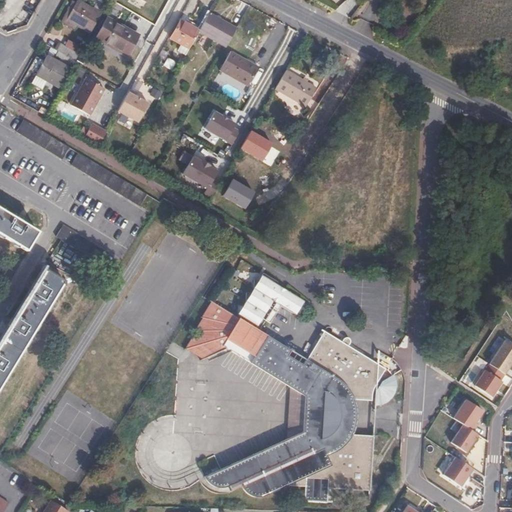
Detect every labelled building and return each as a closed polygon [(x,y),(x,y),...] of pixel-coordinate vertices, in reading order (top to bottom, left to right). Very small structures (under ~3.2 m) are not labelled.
[(105,5),(96,0),(93,6),(102,11),(105,5)] [(100,14),(76,1),(74,4),(71,2),(60,22),(73,29),(76,25),(90,33),(100,14)] [(207,15),(198,33),(197,34),(226,50),(237,30),(207,15)] [(137,36),(106,19),(95,39),(104,44),(105,43),(127,55),(137,36)] [(188,49),(197,34),(198,33),(180,22),(170,39),(188,49)] [(81,48),(67,40),(64,47),(78,54),(81,48)] [(127,55),(105,43),(104,44),(126,56),(127,55)] [(64,47),(60,44),(57,51),(74,61),(78,54),(64,47)] [(258,70),(230,55),(220,74),(247,88),(248,86),(258,70)] [(70,70),(46,57),(36,75),(47,82),(59,89),(70,70)] [(312,86),(281,70),(272,89),(302,106),(312,86)] [(47,82),(36,75),(31,83),(42,90),(47,82)] [(76,103),(95,114),(110,88),(90,77),(76,103)] [(259,93),(248,86),(247,88),(244,94),(254,101),(259,93)] [(153,102),(133,90),(121,112),(142,124),(153,102)] [(239,121),(218,110),(208,128),(229,140),(239,121)] [(68,149),(21,121),(14,132),(61,160),(68,149)] [(103,132),(89,125),(83,136),(96,144),(103,132)] [(281,155),(253,141),(242,160),(270,176),(281,155)] [(146,196),(77,154),(70,166),(139,207),(146,196)] [(221,169),(197,155),(185,174),(211,188),(221,169)] [(261,187),(233,173),(222,192),(250,208),(261,187)] [(0,210),(0,235),(26,251),(37,233),(0,210)] [(110,258),(64,230),(57,242),(103,270),(110,258)] [(0,386),(63,282),(44,271),(30,294),(9,329),(0,343),(0,386)] [(281,281),(267,273),(263,279),(258,279),(258,288),(254,292),(250,293),(249,300),(246,306),(242,306),(236,314),(258,328),(276,300),(285,287),(279,283),(281,281)] [(289,289),(285,287),(276,300),(280,303),(289,289)] [(307,301),(289,289),(280,303),(277,307),(281,310),(284,306),(298,314),(302,309),(307,310),(307,301)] [(236,314),(214,300),(205,316),(206,317),(198,329),(199,329),(188,348),(205,358),(217,353),(222,344),(294,388),(306,396),(305,432),(290,439),(207,476),(211,483),(218,486),(224,487),(234,485),(235,490),(244,488),(247,491),(252,495),(256,496),(262,496),(269,494),(291,486),(307,486),(309,464),(314,464),(314,462),(323,462),(324,459),(330,459),(328,488),(330,488),(335,488),(371,490),(375,436),(355,434),(342,433),(344,421),(345,412),(343,398),(358,399),(373,399),(375,393),(376,387),(382,377),(388,369),(326,332),(306,365),(291,356),(295,350),(258,328),(236,314)] [(279,313),(275,310),(269,321),(273,323),(279,313)] [(511,342),(505,337),(489,362),(505,372),(511,361),(511,342)] [(486,367),(484,366),(473,383),(492,394),(499,385),(503,379),(501,378),(505,372),(489,362),(486,367)] [(305,432),(306,396),(294,388),(290,439),(305,432)] [(361,421),(361,416),(361,411),(359,404),(358,399),(343,398),(345,412),(344,421),(342,433),(355,434),(357,432),(359,426),(361,421)] [(480,417),(485,410),(469,400),(457,419),(467,425),(475,430),(480,423),(477,422),(480,417)] [(480,434),(475,430),(467,425),(455,443),(468,452),(474,442),(480,434)] [(467,475),(472,466),(455,455),(443,472),(461,484),(467,475)] [(328,488),(330,459),(324,459),(323,462),(314,462),(314,464),(309,464),(307,486),(306,501),(329,503),(330,488),(328,488)] [(235,490),(234,485),(224,487),(218,486),(211,483),(207,476),(205,478),(201,479),(202,482),(206,486),(210,489),(213,491),(217,493),(222,493),(227,493),(230,492),(235,490)] [(0,511),(1,511),(9,501),(0,495),(0,511)] [(66,511),(50,502),(43,511),(66,511)]
